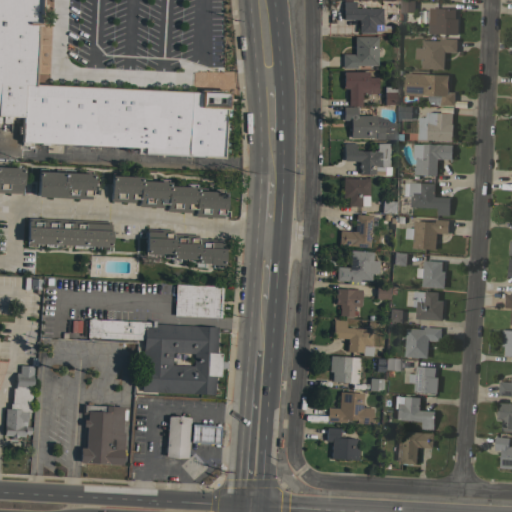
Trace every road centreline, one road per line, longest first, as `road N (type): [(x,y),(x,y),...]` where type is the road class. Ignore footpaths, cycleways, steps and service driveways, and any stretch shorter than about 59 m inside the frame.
road 1 (residential): [(462,491),(491,0)]
road 2 (residential): [(314,0),(310,244),(296,435),(302,472)]
road 3 (residential): [(310,244),(134,216),(0,207)]
road 4 (primary): [(251,507),(0,491)]
road 5 (residential): [(302,472),(334,484),(511,493)]
